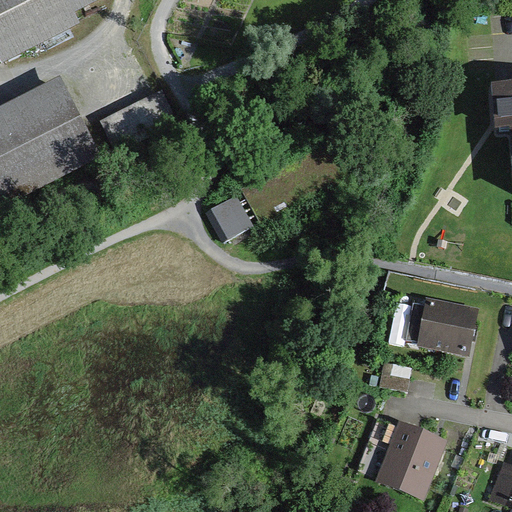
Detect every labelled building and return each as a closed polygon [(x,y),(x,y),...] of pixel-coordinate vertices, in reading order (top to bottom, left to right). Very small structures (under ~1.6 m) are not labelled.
[(0,0),(0,55),(3,54),(11,70),(90,30),(80,11),(101,0),(0,0)] [(0,210),(98,157),(58,83),(0,112),(0,210)] [(511,94),(498,96),(500,134),(511,133),(511,94)] [(164,99),(106,125),(117,149),(174,122),(164,99)] [(324,146),(245,189),(263,223),(343,181),(324,146)] [(238,197),(209,213),(225,245),(255,229),(238,197)] [(479,314),(433,304),(424,348),(469,358),(479,314)] [(422,307),(397,306),(396,344),(420,345),(422,307)] [(386,366),(381,388),(408,393),(412,371),(386,366)] [(448,443),(406,426),(382,483),(424,500),(448,443)] [(511,464),(505,462),(490,501),(511,509),(511,464)]
